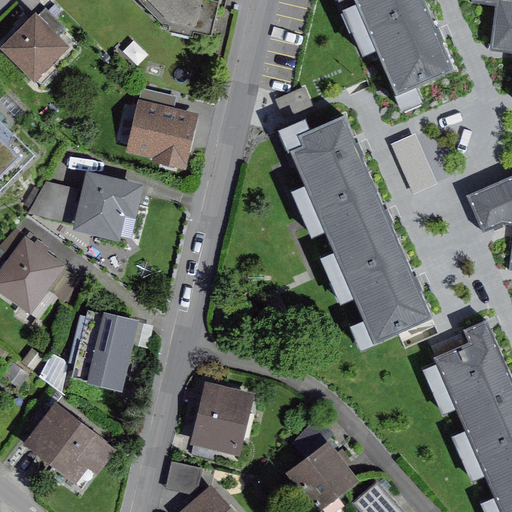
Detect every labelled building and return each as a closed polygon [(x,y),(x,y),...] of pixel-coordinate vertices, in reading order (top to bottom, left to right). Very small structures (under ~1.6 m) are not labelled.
[(224,0),(139,0),(172,31),(217,39),(224,0)] [(455,77),(422,0),(355,0),(399,101),(455,77)] [(511,6),(495,5),(491,52),(511,53),(511,6)] [(71,53),(35,17),(0,53),(36,88),(71,53)] [(190,167),(199,117),(137,106),(128,156),(190,167)] [(0,193),(38,155),(0,118),(0,193)] [(347,121),(301,140),(304,148),(295,152),(374,346),(430,324),(347,121)] [(415,194),(439,184),(417,133),(394,143),(415,194)] [(144,186),(88,176),(77,234),(121,242),(125,218),(138,221),(144,186)] [(511,177),(470,197),(486,234),(511,226),(511,177)] [(0,294),(35,319),(68,271),(25,241),(0,277),(0,294)] [(124,396),(140,322),(77,309),(66,360),(75,361),(70,384),(124,396)] [(471,345),(438,359),(502,511),(511,511),(511,376),(489,323),(466,333),(471,345)] [(249,398),(208,388),(196,439),(236,449),(249,398)] [(86,490),(117,449),(57,404),(26,445),(86,490)] [(318,418),(300,438),(315,452),(333,432),(318,418)] [(197,442),(194,454),(216,460),(219,447),(197,442)] [(329,447),(293,474),(317,506),(353,479),(329,447)] [(175,460),(168,484),(197,493),(204,469),(175,460)] [(364,511),(401,511),(377,484),(355,502),(364,511)] [(230,511),(211,490),(186,511),(230,511)]
